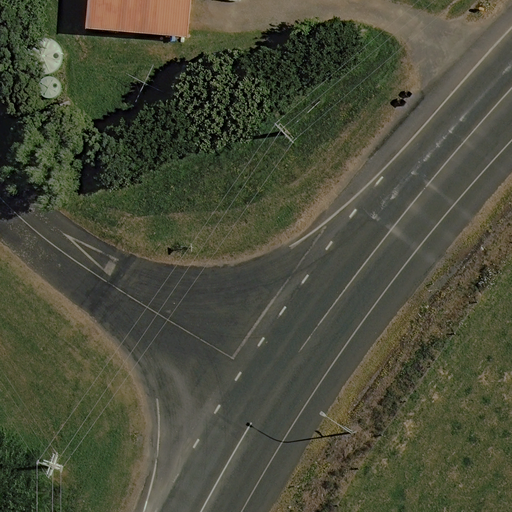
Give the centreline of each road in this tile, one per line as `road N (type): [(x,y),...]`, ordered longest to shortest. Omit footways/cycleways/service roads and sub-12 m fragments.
road 1 (secondary): [(276,387),(435,130),(511,65)]
road 2 (unclassified): [(276,387),(52,246),(0,200)]
road 3 (secondary): [(202,511),(276,387)]
